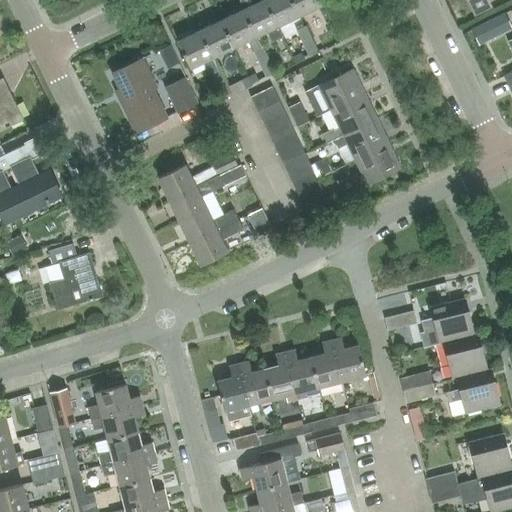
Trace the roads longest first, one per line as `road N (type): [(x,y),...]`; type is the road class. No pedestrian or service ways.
road 1 (residential): [(403,511),(387,449),(397,431),(349,234)]
road 2 (residential): [(111,172),(238,110),(280,202)]
road 3 (residential): [(170,326),(349,234)]
road 4 (residential): [(216,511),(170,326)]
road 5 (tertiary): [(498,163),(419,0)]
road 6 (residential): [(0,371),(170,326)]
road 7 (residential): [(349,234),(498,163)]
road 8 (residential): [(170,326),(111,172)]
road 9 (residential): [(111,172),(55,50)]
